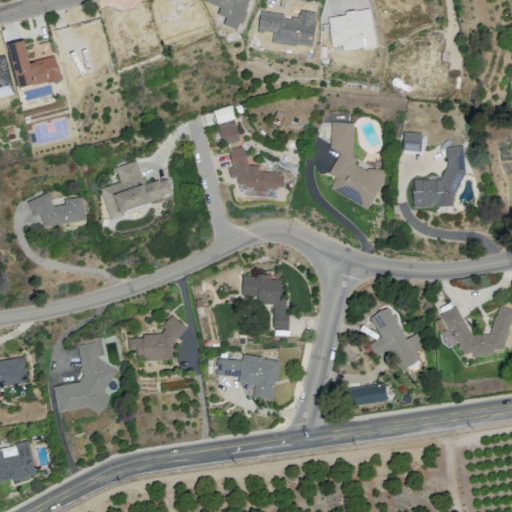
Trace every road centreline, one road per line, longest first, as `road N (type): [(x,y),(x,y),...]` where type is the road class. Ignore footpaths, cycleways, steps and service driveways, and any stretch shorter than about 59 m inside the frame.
road 1 (residential): [(0,317),(117,291),(270,228),(365,264),(450,272),(511,262)]
road 2 (tertiary): [(29,511),(121,467),(309,438)]
road 3 (tertiary): [(309,438),(511,407)]
road 4 (residential): [(309,438),(342,258)]
road 5 (residential): [(225,246),(193,119)]
